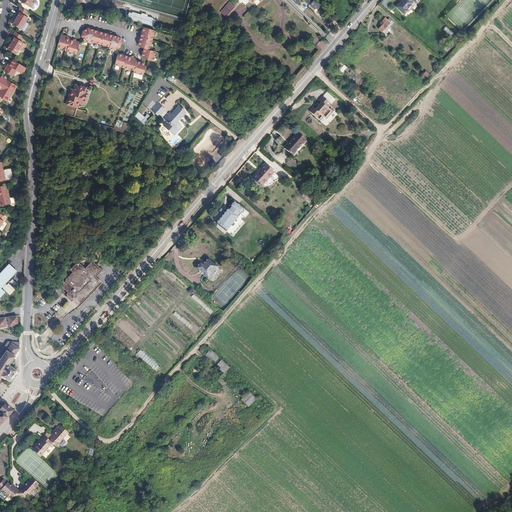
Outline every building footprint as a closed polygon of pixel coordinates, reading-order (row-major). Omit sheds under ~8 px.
[(30,0),(28,5),(33,8),(33,7),(34,7),(35,6),(36,5),(37,4),(37,3),(37,2),(37,1),(37,0),(36,0),(30,0)] [(317,5),(313,0),(309,5),(313,9),(317,5)] [(412,0),(400,0),(401,0),(395,7),(403,15),(408,10),(406,8),(412,3),(411,1),(412,0)] [(226,18),(235,7),(229,1),(219,12),(226,18)] [(15,14),(17,16),(15,19),(12,23),(21,28),(21,27),(25,22),(28,17),(25,15),(27,13),(24,11),(25,9),(20,6),(15,14)] [(127,18),(154,26),(155,19),(153,19),(153,17),(132,11),(132,12),(129,12),(127,18)] [(387,20),(385,18),(382,21),(383,23),(378,29),(381,32),(387,26),(388,28),(393,22),(389,18),(387,20)] [(154,30),(143,27),(138,44),(140,47),(145,48),(143,56),(145,58),(153,61),(156,52),(149,49),(154,30)] [(88,28),(83,31),(82,35),(85,41),(90,42),(90,41),(109,47),(109,48),(114,50),(120,47),(121,42),(118,37),(88,28)] [(21,35),(15,31),(10,40),(12,41),(10,44),(7,48),(11,50),(21,35)] [(21,41),(20,40),(22,35),(21,35),(11,50),(14,52),(21,41)] [(62,35),(58,46),(65,49),(64,50),(77,54),(80,42),(71,39),(69,37),(62,35)] [(23,47),(25,44),(21,41),(14,52),(16,53),(18,49),(21,51),(22,50),(24,49),(23,47)] [(320,41),(317,45),(322,49),(325,45),(320,41)] [(118,53),(115,65),(133,70),(133,72),(142,75),(145,66),(144,63),(136,61),(135,58),(118,53)] [(15,70),(22,73),(26,67),(12,58),(4,70),(12,75),(15,70)] [(426,71),(419,78),(424,82),(430,76),(428,74),(429,73),(426,71)] [(0,83),(2,85),(0,87),(0,97),(6,101),(16,85),(1,75),(0,75),(0,83)] [(86,96),(82,94),(84,89),(75,86),(73,91),(70,90),(69,95),(85,99),(86,96)] [(88,100),(91,91),(84,89),(82,94),(86,96),(85,99),(88,100)] [(306,108),(316,117),(320,114),(322,116),(330,109),(325,104),(328,101),(320,93),(316,97),(318,99),(312,106),(310,104),(306,108)] [(72,117),(74,109),(76,103),(82,105),(85,99),(69,95),(66,104),(68,105),(64,115),(72,117)] [(76,103),(74,109),(84,112),(88,100),(85,99),(82,105),(76,103)] [(157,116),(158,115),(162,111),(156,104),(149,110),(156,117),(157,116)] [(171,132),(179,124),(176,120),(184,111),(178,105),(170,114),(168,112),(162,118),(164,121),(161,124),(166,129),(167,129),(171,132)] [(306,108),(306,109),(316,118),(316,117),(306,108)] [(147,114),(144,117),(138,112),(134,116),(143,125),(144,123),(143,122),(149,116),(147,114)] [(288,145),(295,151),(303,143),(306,140),(298,133),(288,145)] [(295,151),(288,145),(285,148),(293,155),(296,152),(295,151)] [(249,175),(257,183),(271,169),(262,161),(249,175)] [(0,179),(3,179),(10,177),(8,168),(1,169),(0,165),(0,179)] [(0,204),(11,202),(6,184),(0,185),(0,204)] [(230,198),(212,219),(221,227),(240,206),(230,198)] [(91,240),(87,238),(83,246),(90,250),(93,245),(90,243),(91,240)] [(201,264),(199,262),(195,268),(206,278),(216,266),(207,258),(201,264)] [(2,288),(0,286),(11,275),(16,270),(8,262),(1,269),(0,270),(0,295),(4,291),(2,288)] [(63,286),(69,293),(68,295),(78,305),(99,283),(93,277),(100,271),(92,263),(85,269),(79,264),(76,264),(70,270),(73,273),(65,281),(67,282),(63,286)] [(2,288),(4,291),(8,295),(14,289),(7,283),(2,288)] [(15,316),(0,318),(0,327),(7,326),(6,325),(9,324),(9,326),(18,325),(15,316)] [(0,381),(2,379),(10,385),(19,371),(10,366),(16,357),(15,357),(20,348),(8,341),(1,352),(4,354),(0,360),(0,381)] [(141,349),(137,353),(155,371),(159,366),(141,349)] [(205,356),(215,361),(218,356),(208,350),(205,356)] [(216,366),(225,372),(229,366),(220,360),(216,366)] [(248,391),(241,400),(249,406),(256,398),(248,391)] [(3,404),(0,402),(0,413),(1,415),(0,416),(0,424),(13,410),(4,403),(3,404)] [(52,448),(54,446),(57,443),(58,444),(68,434),(61,427),(54,434),(51,437),(50,436),(47,440),(44,436),(41,439),(42,440),(39,444),(32,451),(40,457),(49,447),(50,448),(52,448)] [(31,478),(25,485),(22,488),(21,487),(18,490),(24,496),(27,493),(29,495),(39,485),(31,478)] [(0,490),(7,497),(9,495),(11,497),(18,496),(18,490),(15,488),(13,489),(10,486),(3,480),(1,482),(0,480),(0,490)]
